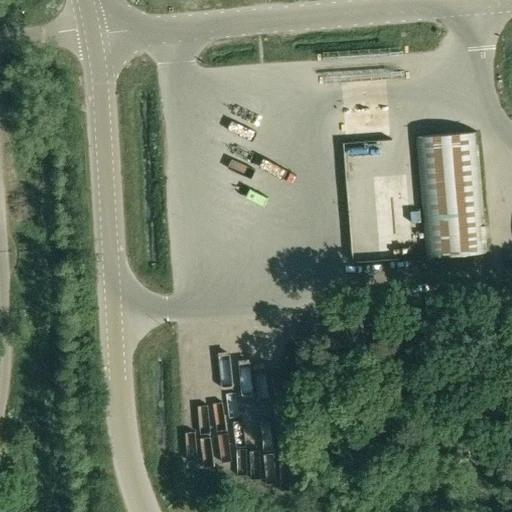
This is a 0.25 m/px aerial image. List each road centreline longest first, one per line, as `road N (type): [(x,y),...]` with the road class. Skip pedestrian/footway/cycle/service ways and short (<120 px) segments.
road 1 (track): [(41,511),(35,388),(4,328)]
road 2 (unclassified): [(0,402),(0,271)]
